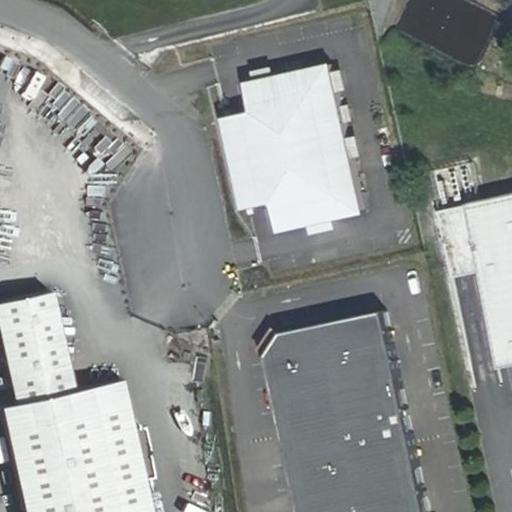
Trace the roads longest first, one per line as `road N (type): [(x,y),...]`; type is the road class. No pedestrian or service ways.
road 1 (unknown): [(182,197),(158,243),(132,332),(132,423)]
road 2 (unknown): [(100,57),(280,0)]
